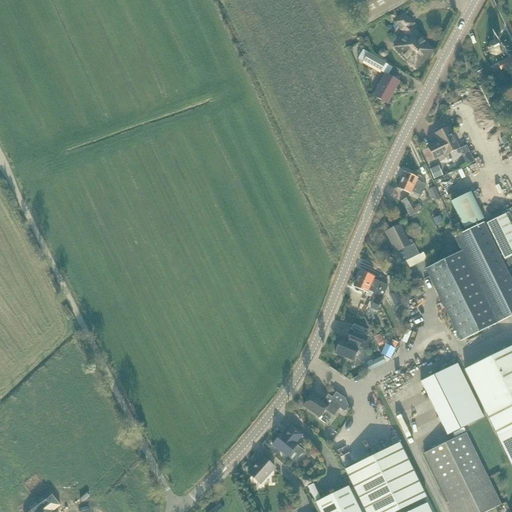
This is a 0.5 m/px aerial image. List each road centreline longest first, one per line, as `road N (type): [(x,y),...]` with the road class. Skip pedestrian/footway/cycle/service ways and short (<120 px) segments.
road 1 (tertiary): [(177,511),(244,444),(305,362),(386,171),(475,0)]
road 2 (unclassified): [(176,511),(0,156)]
